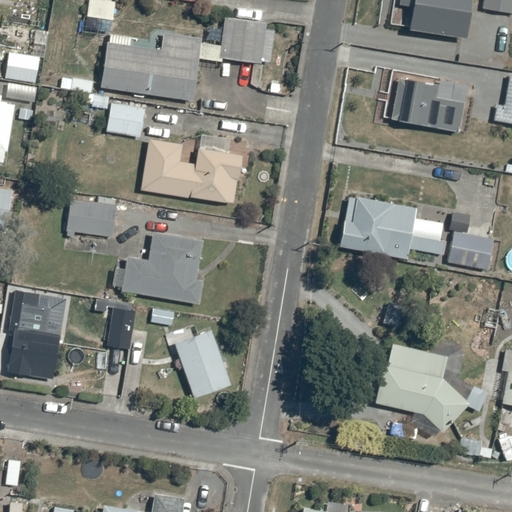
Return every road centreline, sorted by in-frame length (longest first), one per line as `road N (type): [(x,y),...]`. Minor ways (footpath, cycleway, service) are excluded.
road 1 (residential): [(332,0),(257,455)]
road 2 (residential): [(0,411),(257,455)]
road 3 (residential): [(257,455),(511,493)]
